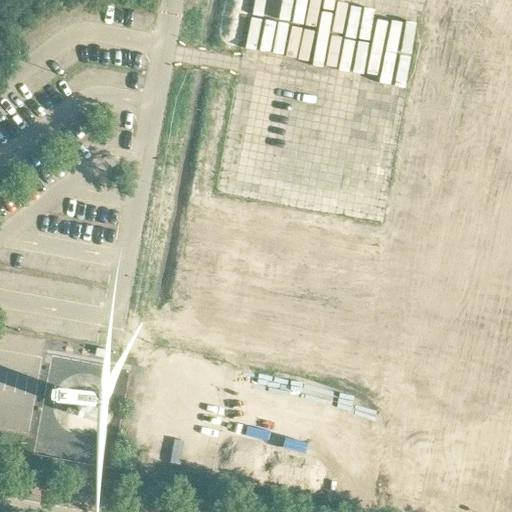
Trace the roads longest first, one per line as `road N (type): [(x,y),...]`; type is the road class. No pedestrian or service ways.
road 1 (unknown): [(384,0),(374,61),(352,78),(303,74),(170,29)]
road 2 (unknown): [(0,68),(75,14),(170,29)]
road 3 (unknown): [(5,231),(151,120)]
road 4 (unknown): [(0,145),(103,76),(160,78)]
road 5 (unknown): [(125,259),(102,293),(78,303),(0,294)]
road 6 (unknown): [(151,120),(125,259)]
road 7 (unknown): [(125,259),(5,231)]
